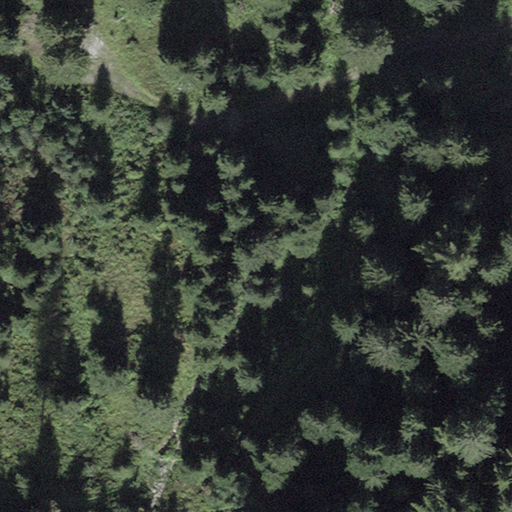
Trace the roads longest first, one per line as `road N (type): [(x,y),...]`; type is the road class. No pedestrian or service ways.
road 1 (track): [(511,20),(474,39),(394,44),(236,119),(183,119),(122,89),(90,39)]
road 2 (track): [(122,89),(58,82),(0,49)]
